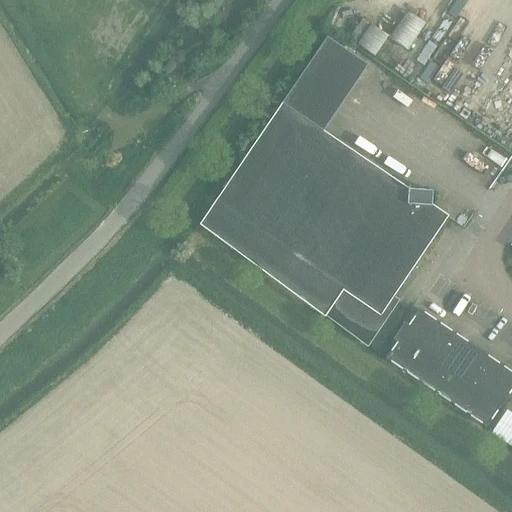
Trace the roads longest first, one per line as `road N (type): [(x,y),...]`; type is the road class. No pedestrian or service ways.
road 1 (unclassified): [(0,323),(192,131),(286,0)]
road 2 (unknown): [(509,207),(352,103)]
road 3 (unclassified): [(511,203),(468,270),(511,300)]
